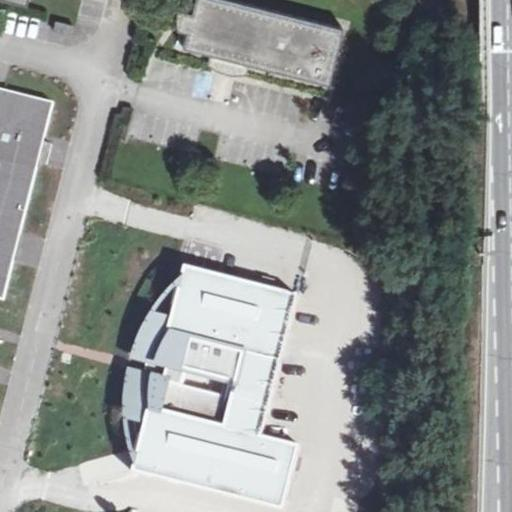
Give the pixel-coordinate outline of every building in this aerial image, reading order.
[(330,85),(344,29),(232,0),(195,0),(183,48),(330,85)] [(74,26),(56,21),(54,31),(66,33),(65,34),(71,36),(74,26)] [(231,99),(230,75),(214,76),(216,101),(231,99)] [(0,298),(5,300),(36,169),(27,165),(33,136),(44,138),(53,104),(0,90),(0,298)] [(42,142),(37,162),(47,165),(53,145),(42,142)] [(150,422),(139,471),(282,509),(303,447),(258,437),(296,296),(191,267),(176,321),(166,318),(160,326),(154,337),(146,356),(157,359),(151,379),(141,376),(139,390),(139,418),(150,422)]
